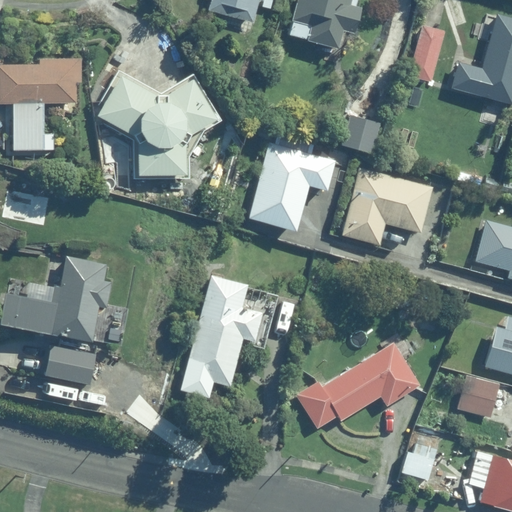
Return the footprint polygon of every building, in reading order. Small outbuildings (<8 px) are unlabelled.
[(209,0),(206,13),(252,25),(258,0),(209,0)] [(296,0),(287,34),(339,48),(342,34),(351,37),(360,0),(296,0)] [(445,33),(419,26),(406,75),(432,82),(445,33)] [(451,89),(455,90),(511,106),(511,104),(511,53),(490,48),(483,70),(458,63),(451,89)] [(78,64),(0,66),(0,105),(79,104),(78,64)] [(116,71),(92,117),(133,141),(133,182),(188,182),(189,156),(202,135),(221,125),(194,75),(159,94),(116,71)] [(44,153),(43,107),(13,108),(14,153),(44,153)] [(382,126),(348,117),(340,146),(374,155),(382,126)] [(274,144),(267,142),(245,217),(295,232),(308,191),(325,196),(334,165),(311,158),(315,142),(278,131),(274,144)] [(430,188),(360,169),(341,238),(379,248),(386,223),(418,231),(430,188)] [(47,198),(6,191),(1,223),(42,229),(47,198)] [(511,230),(484,222),(472,264),(507,274),(506,278),(511,279),(511,230)] [(9,298),(3,325),(94,345),(101,316),(105,317),(111,288),(103,286),(107,270),(66,261),(59,294),(51,292),(48,307),(9,298)] [(247,283),(207,273),(179,392),(210,399),(213,384),(230,388),(241,342),(253,344),(260,314),(241,310),(247,283)] [(511,327),(502,325),(500,331),(492,329),(480,369),(511,377),(511,327)] [(383,350),(320,388),(316,382),(294,396),(315,430),(335,417),(339,423),(380,399),(386,409),(419,389),(402,361),(411,355),(397,333),(379,344),(383,350)] [(95,359),(51,350),(45,380),(89,389),(95,359)] [(495,388),(467,380),(459,407),(487,415),(495,388)] [(433,460),(405,451),(395,482),(423,491),(433,460)] [(511,511),(511,464),(476,453),(466,488),(482,493),(479,504),(505,511),(511,511)]
